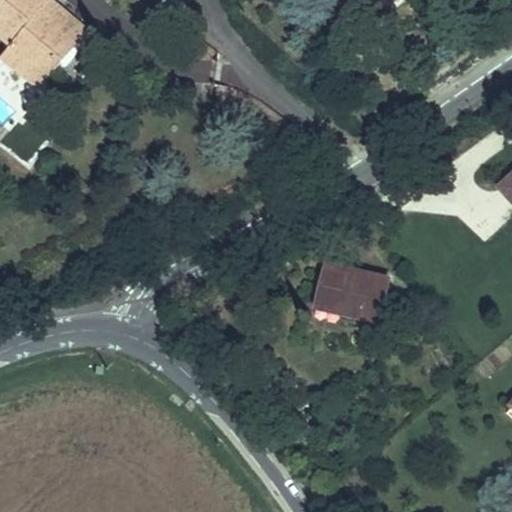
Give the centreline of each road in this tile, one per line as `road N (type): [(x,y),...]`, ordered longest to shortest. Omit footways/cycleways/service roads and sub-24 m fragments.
road 1 (residential): [(124,337),(144,287),(167,269),(367,171),(511,65)]
road 2 (residential): [(124,337),(195,381),(301,511)]
road 3 (residential): [(0,354),(68,332),(124,337)]
